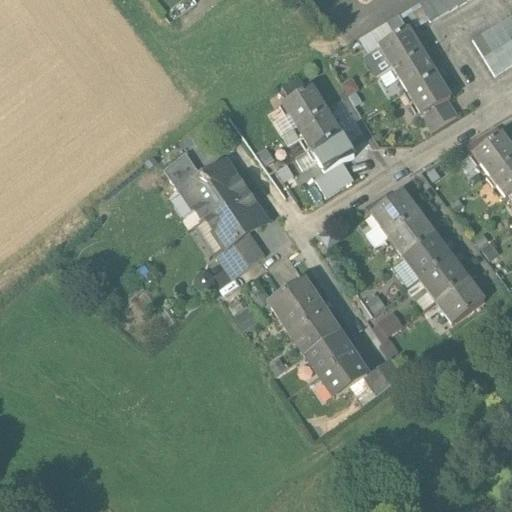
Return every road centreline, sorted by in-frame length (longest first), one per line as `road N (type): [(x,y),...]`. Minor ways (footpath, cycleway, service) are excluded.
road 1 (residential): [(511,105),(306,231)]
road 2 (residential): [(236,121),(306,231)]
